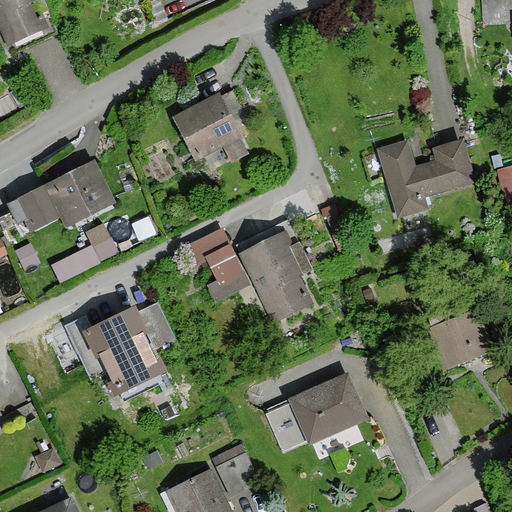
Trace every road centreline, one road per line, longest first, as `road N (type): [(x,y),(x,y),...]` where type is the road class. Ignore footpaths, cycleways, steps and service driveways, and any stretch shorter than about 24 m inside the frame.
road 1 (residential): [(253,13),(307,153),(303,177),(0,331)]
road 2 (residential): [(0,157),(253,13)]
road 3 (residential): [(511,446),(400,511)]
